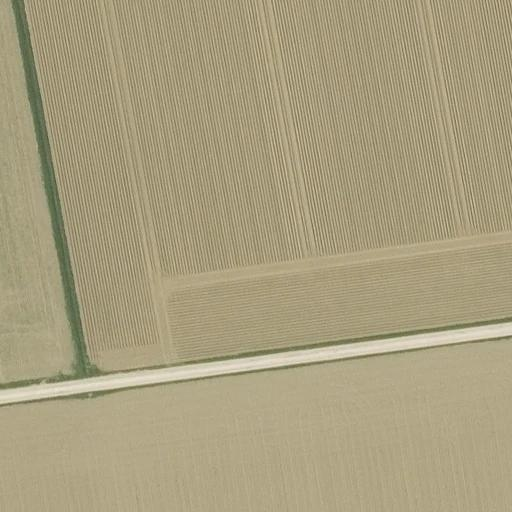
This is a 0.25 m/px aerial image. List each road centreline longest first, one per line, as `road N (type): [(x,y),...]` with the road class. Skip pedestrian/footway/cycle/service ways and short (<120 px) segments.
road 1 (unclassified): [(0,396),(511,324)]
road 2 (track): [(88,384),(20,0)]
